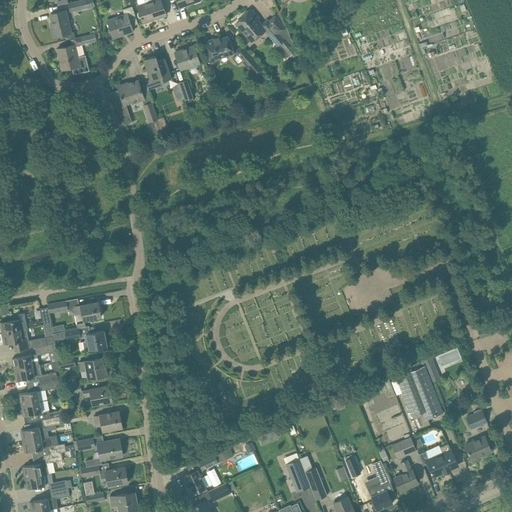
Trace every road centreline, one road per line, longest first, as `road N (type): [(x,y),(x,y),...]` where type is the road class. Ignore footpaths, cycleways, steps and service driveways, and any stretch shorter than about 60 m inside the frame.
road 1 (residential): [(162,511),(132,318),(123,151),(91,86)]
road 2 (residential): [(91,86),(137,43),(240,0)]
road 3 (track): [(443,119),(435,117),(395,0)]
road 4 (residential): [(91,86),(76,89),(54,78),(36,53),(22,0)]
